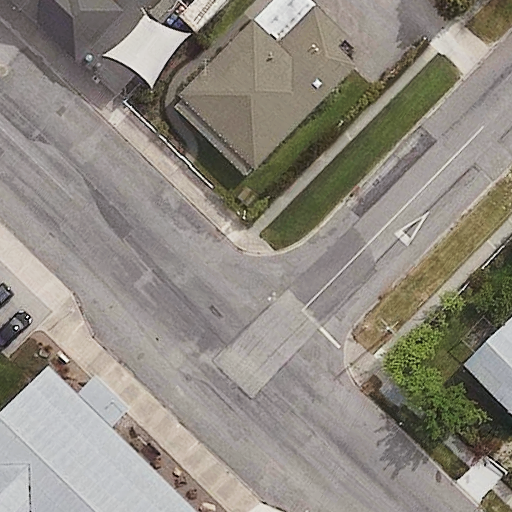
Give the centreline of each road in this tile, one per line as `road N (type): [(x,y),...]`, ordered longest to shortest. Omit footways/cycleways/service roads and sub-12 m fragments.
road 1 (residential): [(250,363),(511,97)]
road 2 (residential): [(0,122),(250,363)]
road 3 (residential): [(250,363),(403,511)]
